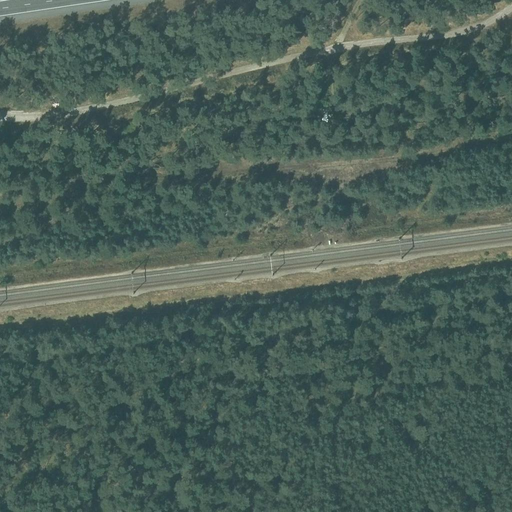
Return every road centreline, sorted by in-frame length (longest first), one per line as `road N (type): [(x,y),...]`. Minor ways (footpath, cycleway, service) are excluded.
road 1 (track): [(511,264),(0,329)]
road 2 (track): [(0,367),(511,305)]
